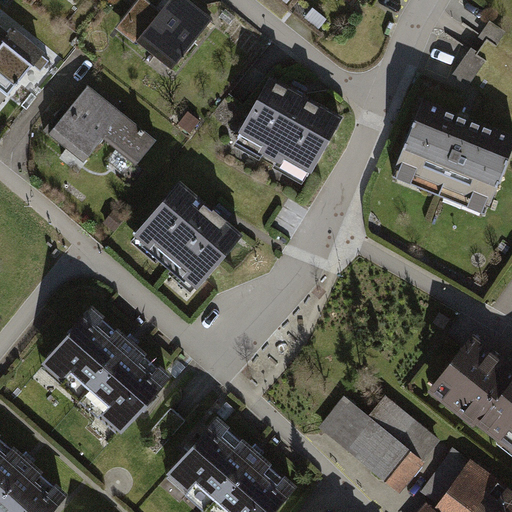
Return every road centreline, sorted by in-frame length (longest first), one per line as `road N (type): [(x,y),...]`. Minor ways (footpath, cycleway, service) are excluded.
road 1 (residential): [(379,102),(292,279),(202,351),(86,251)]
road 2 (residential): [(379,102),(241,0)]
road 3 (residential): [(0,353),(86,251)]
